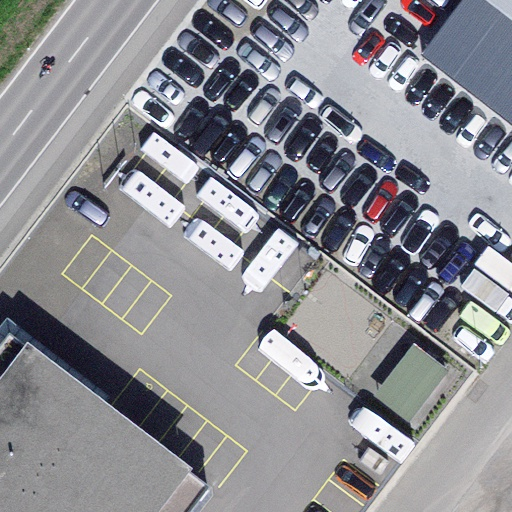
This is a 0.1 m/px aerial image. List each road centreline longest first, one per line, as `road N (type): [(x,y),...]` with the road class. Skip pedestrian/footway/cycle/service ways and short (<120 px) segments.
road 1 (primary): [(0,152),(116,0)]
road 2 (residential): [(511,367),(402,511)]
